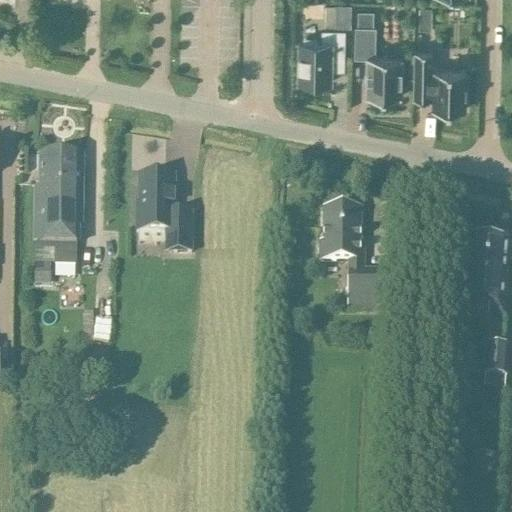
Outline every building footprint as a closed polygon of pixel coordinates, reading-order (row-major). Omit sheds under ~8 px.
[(357,13),(357,27),(372,27),(373,13),(357,13)] [(402,56),(374,56),(374,27),(372,27),(357,27),(355,27),(355,57),(367,57),(367,96),(376,96),(376,100),(392,100),(392,96),(401,96),(402,56)] [(323,30),(323,37),(322,42),(299,42),(299,82),(331,83),(331,48),(344,48),(344,31),(323,30)] [(433,51),(415,50),(414,50),(413,98),(433,99),(433,109),(465,109),(466,69),(433,69),(433,51)] [(77,266),(77,247),(77,229),(83,229),(84,158),(39,157),(39,189),(34,189),(34,266),(77,266)] [(175,179),(156,178),(140,178),(139,206),(137,206),(137,234),(173,234),(173,255),(192,255),(192,224),(175,224),(175,179)] [(361,212),(342,212),(324,212),(324,245),(320,245),(320,263),(349,264),(349,300),(385,300),(385,274),(364,273),(364,245),(361,245),(361,212)] [(507,244),(471,241),(468,275),(466,275),(464,298),(491,300),(490,317),(504,318),(507,278),(505,278),(507,244)] [(94,320),(93,343),(109,344),(110,321),(94,320)] [(508,349),(487,348),(485,377),(506,378),(508,349)]
